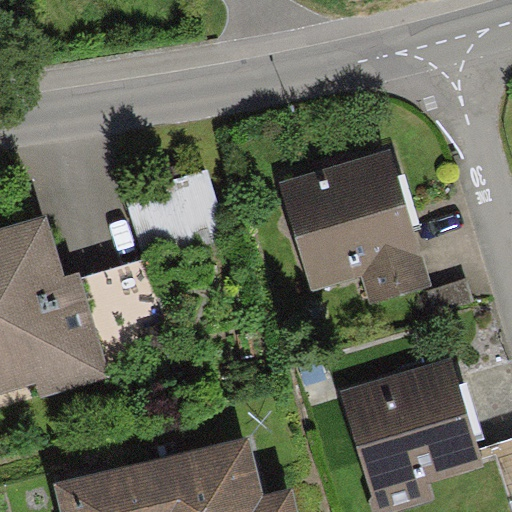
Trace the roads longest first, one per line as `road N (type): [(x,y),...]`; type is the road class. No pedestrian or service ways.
road 1 (residential): [(445,37),(292,75),(0,121)]
road 2 (residential): [(445,37),(511,261)]
